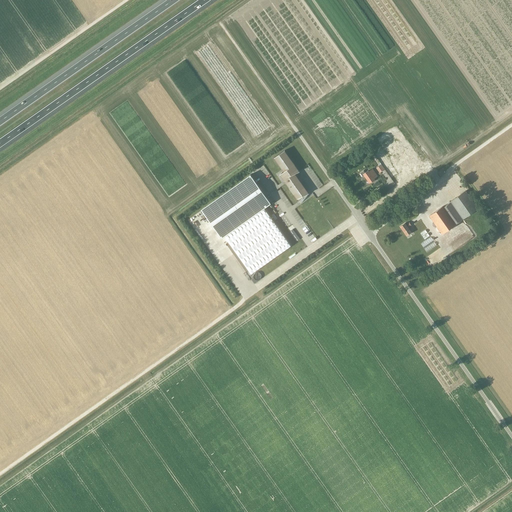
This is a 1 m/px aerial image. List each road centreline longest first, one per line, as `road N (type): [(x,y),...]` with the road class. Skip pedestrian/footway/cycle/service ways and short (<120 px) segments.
road 1 (unclassified): [(511,436),(219,22)]
road 2 (track): [(244,299),(0,473)]
road 3 (motorway): [(0,142),(203,0)]
road 4 (motorway): [(173,0),(0,121)]
road 5 (track): [(126,0),(0,88)]
